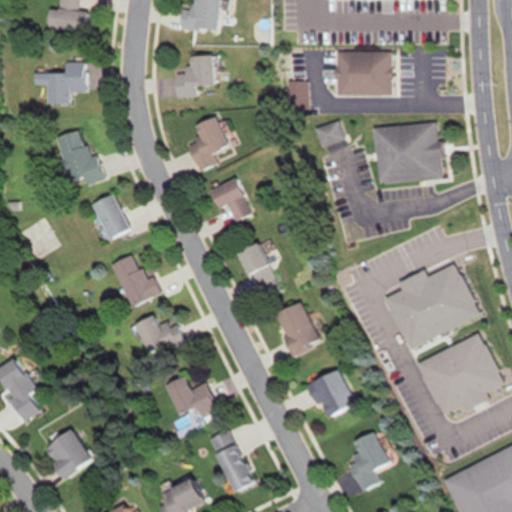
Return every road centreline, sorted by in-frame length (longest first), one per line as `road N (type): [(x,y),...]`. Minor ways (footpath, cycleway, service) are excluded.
road 1 (residential): [(323,511),(143,149),(130,96),(136,0)]
road 2 (residential): [(475,0),(489,172),(511,279)]
